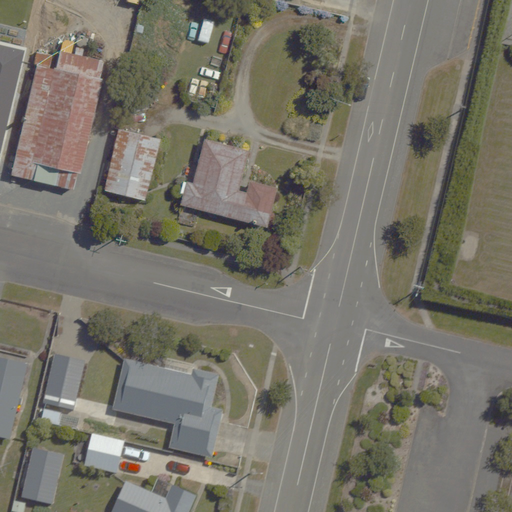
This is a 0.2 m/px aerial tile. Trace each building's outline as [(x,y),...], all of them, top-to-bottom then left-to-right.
[(0,152),(25,50),(0,43),(0,152)] [(57,69),(38,64),(11,175),(75,191),(79,173),(82,174),(105,80),(100,79),(105,61),(61,51),(57,69)] [(145,201),(161,138),(119,128),(103,190),(145,201)] [(180,206),(267,228),(278,187),(249,180),(246,193),(239,191),(249,150),(204,138),(192,183),(187,182),(180,206)] [(86,361),(54,354),(42,403),(74,411),(86,361)] [(27,364),(0,357),(0,436),(10,439),(27,364)] [(168,447),(212,458),(224,409),(213,407),(221,374),(193,368),(191,375),(124,359),(112,408),(174,423),(168,447)] [(124,441),(92,434),(84,465),(117,473),(124,441)] [(65,455),(33,447),(22,497),(54,505),(65,455)] [(167,501),(130,483),(115,511),(194,511),(201,499),(175,486),(167,501)]
